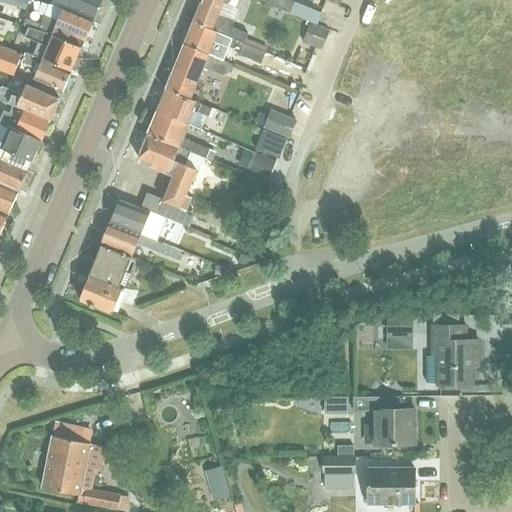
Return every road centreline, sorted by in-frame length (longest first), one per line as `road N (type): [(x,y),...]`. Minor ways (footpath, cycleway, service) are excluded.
road 1 (residential): [(3,349),(96,354),(374,258),(511,223)]
road 2 (residential): [(3,349),(148,0)]
road 3 (residential): [(511,415),(453,415),(456,511)]
